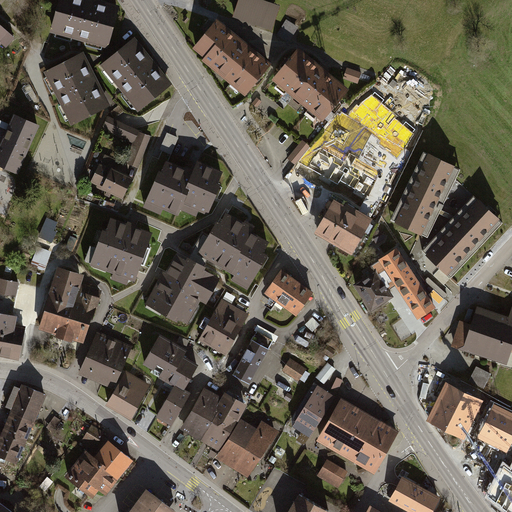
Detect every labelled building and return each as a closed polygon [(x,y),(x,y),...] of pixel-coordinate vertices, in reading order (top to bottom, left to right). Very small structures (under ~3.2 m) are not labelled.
[(94,0),(56,0),(47,33),(104,50),(117,6),(94,0)] [(282,5),(262,0),(238,0),(234,17),(276,28),(282,5)] [(289,19),(280,34),(291,41),(300,26),(289,19)] [(193,48),(245,92),(268,65),(216,21),(193,48)] [(6,46),(13,39),(0,27),(0,44),(2,43),(6,46)] [(134,38),(99,67),(138,113),(172,85),(134,38)] [(321,122),(347,90),(296,49),(270,81),(321,122)] [(80,54),(42,73),(70,127),(108,108),(80,54)] [(372,98),(337,156),(394,190),(429,131),(372,98)] [(38,126),(15,116),(0,149),(0,164),(17,172),(38,126)] [(150,135),(105,119),(101,130),(135,142),(126,166),(138,170),(150,135)] [(175,152),(179,135),(165,132),(161,148),(175,152)] [(289,157),(297,163),(311,145),(303,139),(289,157)] [(461,170),(425,153),(393,221),(429,238),(461,170)] [(166,161),(148,202),(177,214),(182,203),(206,214),(223,174),(198,163),(194,173),(166,161)] [(96,162),(87,184),(123,198),(132,176),(96,162)] [(504,224),(475,197),(423,251),(452,278),(504,224)] [(372,215),(374,211),(353,198),(351,203),(372,215)] [(351,249),(370,217),(347,205),(346,207),(335,201),(318,230),(351,249)] [(201,253),(250,283),(268,255),(265,253),(271,243),(225,215),(201,253)] [(38,237),(52,243),(57,232),(55,231),(58,222),(46,218),(38,237)] [(107,218),(89,266),(133,282),(151,234),(107,218)] [(38,247),(30,266),(45,271),(52,252),(38,247)] [(151,304),(187,324),(199,301),(207,305),(220,280),(177,256),(151,304)] [(54,266),(42,303),(70,312),(80,283),(83,275),(54,266)] [(265,294),(294,315),(311,292),(282,271),(265,294)] [(375,273),(355,286),(372,310),(391,297),(375,273)] [(0,278),(0,293),(17,298),(20,283),(0,278)] [(70,312),(90,318),(100,290),(80,283),(70,312)] [(511,318),(511,294),(511,295),(503,314),(511,318)] [(222,297),(195,341),(222,357),(248,312),(222,297)] [(83,342),(90,318),(70,312),(42,303),(35,327),(83,342)] [(511,319),(474,307),(460,347),(507,364),(511,348),(511,319)] [(0,354),(17,358),(24,327),(6,323),(7,309),(0,308),(0,354)] [(100,330),(79,369),(112,387),(133,348),(100,330)] [(144,360),(186,386),(203,358),(161,332),(144,360)] [(235,375),(250,384),(268,350),(252,342),(235,375)] [(283,372),(298,382),(307,369),(291,359),(283,372)] [(335,369),(328,364),(317,377),(324,382),(335,369)] [(472,381),(487,386),(492,371),(477,366),(472,381)] [(111,407),(131,417),(148,385),(127,375),(111,407)] [(337,376),(333,387),(340,390),(344,378),(337,376)] [(8,406),(15,410),(36,419),(46,396),(18,383),(8,406)] [(448,384),(429,422),(464,439),(483,401),(448,384)] [(334,398),(317,387),(294,424),(311,434),(334,398)] [(168,388),(155,411),(175,422),(188,399),(168,388)] [(206,390),(183,431),(218,451),(227,434),(208,423),(222,400),(206,390)] [(227,434),(245,404),(226,393),(222,400),(208,423),(227,434)] [(343,401),(321,439),(375,470),(396,432),(343,401)] [(511,415),(497,408),(483,435),(511,449),(511,415)] [(15,410),(5,431),(27,441),(36,419),(15,410)] [(258,430),(242,420),(230,439),(262,460),(280,432),(264,421),(258,430)] [(90,432),(103,437),(105,431),(93,426),(90,432)] [(0,455),(17,463),(27,441),(5,431),(1,441),(0,440),(0,455)] [(97,446),(102,438),(88,431),(84,440),(97,446)] [(218,458),(251,479),(262,460),(230,439),(218,458)] [(132,460),(105,440),(93,457),(120,476),(132,460)] [(106,495),(120,476),(81,449),(61,477),(90,498),(97,489),(106,495)] [(326,459),(316,476),(340,489),(349,472),(326,459)] [(511,511),(511,463),(507,459),(487,499),(504,511),(511,511)] [(392,496),(421,511),(430,511),(438,498),(403,478),(392,496)] [(127,511),(176,511),(175,511),(144,489),(127,511)] [(300,494),(289,511),(327,511),(329,511),(300,494)] [(0,511),(15,511),(0,500),(0,511)]
